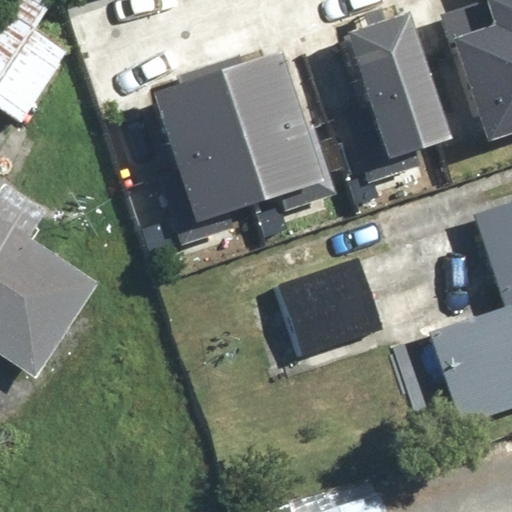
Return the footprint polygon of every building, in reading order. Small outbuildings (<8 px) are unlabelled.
[(32,0),(0,0),(0,120),(9,127),(59,54),(30,34),(46,9),(32,0)] [(433,27),(469,137),(511,123),(511,0),(482,0),(486,10),(433,27)] [(380,160),(442,140),(399,8),(337,28),(380,160)] [(269,46),(140,88),(183,218),(312,176),(269,46)] [(0,366),(17,378),(82,282),(23,243),(42,214),(0,186),(0,366)] [(511,408),(511,196),(458,215),(490,306),(416,331),(450,429),(511,408)] [(353,260),(266,290),(290,359),(377,330),(353,260)] [(378,511),(372,487),(284,511),(280,511),(278,504),(248,511),(378,511)]
